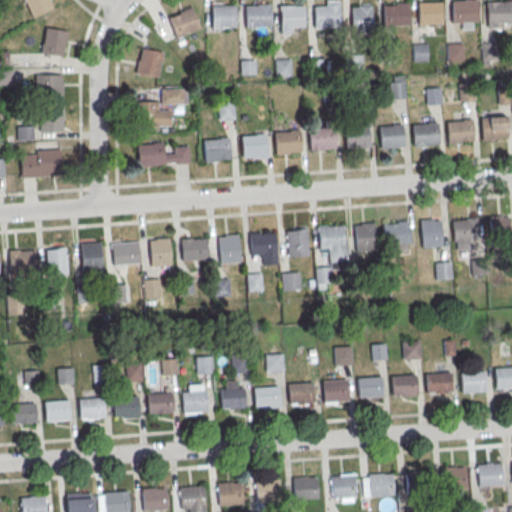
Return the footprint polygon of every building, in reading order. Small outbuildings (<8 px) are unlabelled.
[(24,0),(45,0),(49,8),(31,16),(24,0)] [(451,1),(477,0),(477,22),(452,22),(451,1)] [(416,2),(442,1),(442,23),(417,23),(416,2)] [(485,2),(510,1),(511,23),(485,23),(485,2)] [(382,3),(407,3),(408,24),(382,25),(382,3)] [(209,5),(234,4),(234,26),(209,26),(209,5)] [(190,5),(198,26),(174,35),(167,16),(178,12),(178,10),(190,5)] [(244,5),(269,5),(270,26),(244,27),(244,5)] [(278,5),(304,5),(304,26),(279,27),(278,5)] [(313,6),(338,5),(339,27),(313,27),(313,6)] [(350,5),(350,31),(371,31),(371,5),(350,5)] [(44,26),(65,30),(61,55),(39,51),(44,26)] [(480,41),(496,41),(496,55),(480,56),(480,41)] [(411,43),(426,42),(426,61),(411,61),(411,43)] [(445,43),(461,42),(461,60),(446,60),(445,43)] [(161,50),(155,76),(133,72),(138,46),(161,50)] [(344,53),(360,53),(360,67),(344,68),(344,53)] [(274,58),(289,58),(290,72),(274,72),(274,58)] [(238,59),(254,59),(254,73),(238,73),(238,59)] [(61,73),(34,73),(34,94),(61,94),(61,73)] [(388,81),(403,81),(404,95),(388,95),(388,81)] [(474,86),(458,86),(458,100),(474,100),(474,86)] [(425,104),(440,103),(439,87),(425,88),(425,104)] [(160,102),(186,102),(186,89),(160,89),(160,102)] [(233,100),(217,100),(218,119),(233,119),(233,100)] [(158,101),(137,101),(137,126),(169,126),(169,109),(158,109),(158,101)] [(62,131),(62,107),(38,107),(38,131),(62,131)] [(480,118),(482,139),(506,137),(505,116),(480,118)] [(445,121),(447,142),(471,140),(470,119),(445,121)] [(410,124),(412,145),(437,143),(435,122),(410,124)] [(342,126),(344,147),(368,145),(367,124),(342,126)] [(377,126),(379,147),(404,145),(402,124),(377,126)] [(16,125),(16,140),(32,140),(32,125),(16,125)] [(307,128),(309,149),(334,147),(332,126),(307,128)] [(273,132),(275,153),(300,151),(298,130),(273,132)] [(239,136),(240,157),(265,155),(264,134),(239,136)] [(202,139),(204,160),(228,158),(227,137),(202,139)] [(136,145),(160,143),(162,162),(138,164),(136,145)] [(58,148),(60,173),(19,176),(18,154),(35,153),(34,149),(58,148)] [(487,214),(507,213),(509,241),(489,242),(487,214)] [(418,218),(438,217),(440,245),(420,246),(418,218)] [(451,220),(475,218),(476,237),(452,239),(451,220)] [(353,223),(373,221),(375,249),(354,250),(353,223)] [(382,223),(406,221),(408,240),(384,242),(382,223)] [(316,226),(340,224),(342,243),(318,245),(316,226)] [(284,228),(304,226),(306,254),(286,255),(284,228)] [(248,233),(272,231),(273,250),(249,252),(248,233)] [(216,234),(236,233),(238,261),(217,262),(216,234)] [(147,237),(167,236),(169,263),(149,265),(147,237)] [(179,239),(203,237),(205,256),(181,258),(179,239)] [(79,243),(99,241),(101,269),(80,270),(79,243)] [(111,243),(134,241),(136,260),(112,262),(111,243)] [(44,247),(64,245),(66,273),(45,274),(44,247)] [(6,251),(30,249),(31,268),(7,270),(6,251)] [(448,262),(434,262),(434,278),(448,278),(448,262)] [(315,267),(315,288),(329,288),(328,267),(315,267)] [(280,290),(299,290),(299,272),(280,272),(280,290)] [(246,273),(246,290),(260,290),(260,273),(246,273)] [(177,278),(181,294),(193,292),(190,276),(177,278)] [(212,279),(214,297),(229,295),(227,277),(212,279)] [(142,278),(142,297),(159,297),(159,278),(142,278)] [(400,341),(417,340),(419,357),(402,358),(400,341)] [(370,343),(370,359),(384,359),(384,343),(370,343)] [(332,347),(349,346),(350,363),(333,364),(332,347)] [(264,354),(280,353),(282,369),(265,371),(264,354)] [(247,372),(247,355),(230,355),(230,372),(247,372)] [(194,356),(194,372),(210,372),(210,356),(194,356)] [(161,373),(175,373),(175,359),(161,359),(161,373)] [(124,363),(125,379),(140,379),(140,363),(124,363)] [(104,364),(92,364),(92,381),(104,381),(104,364)] [(493,368),(511,366),(511,385),(494,387),(493,368)] [(73,368),(55,368),(55,384),(73,384),(73,368)] [(36,383),(36,370),(24,370),(24,383),(36,383)] [(459,373),(483,371),(484,390),(460,392),(459,373)] [(424,374),(448,372),(450,391),(426,393),(424,374)] [(390,376),(414,374),(415,393),(391,395),(390,376)] [(355,378),(379,376),(381,395),(357,397),(355,378)] [(321,381),(345,379),(346,398),(322,400),(321,381)] [(286,383),(310,381),(312,400),(288,402),(286,383)] [(252,388),(276,386),(278,404),(254,406),(252,388)] [(218,389),(242,387),(243,406),(220,408),(218,389)] [(180,392),(204,390),(206,409),(182,411),(180,392)] [(146,394),(170,392),(171,410),(147,412),(146,394)] [(137,396),(112,396),(112,418),(137,418),(137,396)] [(78,398),(78,419),(103,419),(103,397),(78,398)] [(69,420),(69,399),(43,400),(43,421),(69,420)] [(35,422),(35,402),(9,403),(9,423),(35,422)] [(475,464),(499,462),(501,483),(477,485),(475,464)] [(465,488),(465,466),(441,466),(441,488),(465,488)] [(405,493),(429,493),(429,470),(405,470),(405,493)] [(330,473),(330,502),(354,502),(354,473),(330,473)] [(361,473),(361,496),(392,496),(392,473),(361,473)] [(290,499),(317,499),(317,477),(290,477),(290,499)] [(253,482),(255,503),(280,500),(278,479),(253,482)] [(216,482),(216,505),(241,504),(240,481),(216,482)] [(188,508),(187,511),(203,511),(203,486),(178,486),(178,508),(188,508)] [(165,487),(140,487),(140,510),(165,510),(165,487)] [(128,511),(128,490),(103,490),(102,511),(128,511)] [(64,511),(89,511),(90,492),(65,492),(64,511)] [(44,511),(44,495),(19,496),(19,511),(44,511)]
